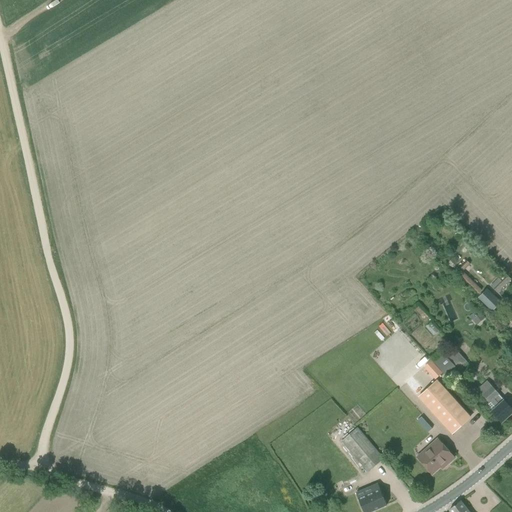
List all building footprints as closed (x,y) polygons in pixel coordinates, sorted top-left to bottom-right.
[(453,269),(458,263),(453,258),(448,264),(453,269)] [(482,290),(463,272),(470,264),(467,261),(456,272),(479,294),(482,290)] [(491,287),(498,293),(511,280),(507,276),(500,282),(498,280),(491,287)] [(493,311),(501,303),(487,290),(479,298),(493,311)] [(486,318),(481,313),(478,309),(470,317),(473,320),(477,325),(486,318)] [(451,355),(457,366),(466,360),(459,350),(451,355)] [(434,363),(450,379),(459,370),(444,354),(434,363)] [(432,361),(424,368),(435,380),(443,373),(432,361)] [(419,397),(453,434),(470,418),(437,381),(419,397)] [(486,405),(492,412),(501,423),(511,413),(511,409),(504,401),(498,394),(492,387),(483,395),(489,402),(486,405)] [(368,473),(372,469),(384,459),(358,428),(350,435),(342,441),(358,461),(368,473)] [(455,458),(437,438),(417,457),(432,474),(445,462),(447,465),(455,458)] [(357,493),(356,493),(359,499),(358,499),(364,511),(370,511),(387,505),(380,489),(378,484),(371,487),(373,492),(359,498),(357,493)] [(450,510),(449,511),(450,511),(468,511),(461,502),(450,510)]
